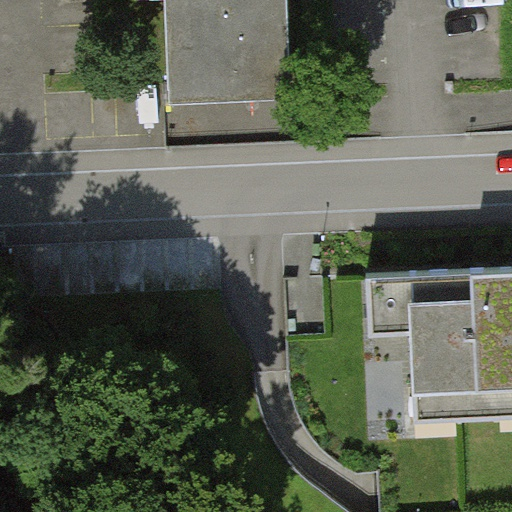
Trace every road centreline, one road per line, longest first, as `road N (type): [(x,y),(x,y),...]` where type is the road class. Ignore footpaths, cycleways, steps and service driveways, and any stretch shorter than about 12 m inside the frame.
road 1 (residential): [(0,199),(511,176)]
road 2 (track): [(0,322),(129,417),(237,511)]
